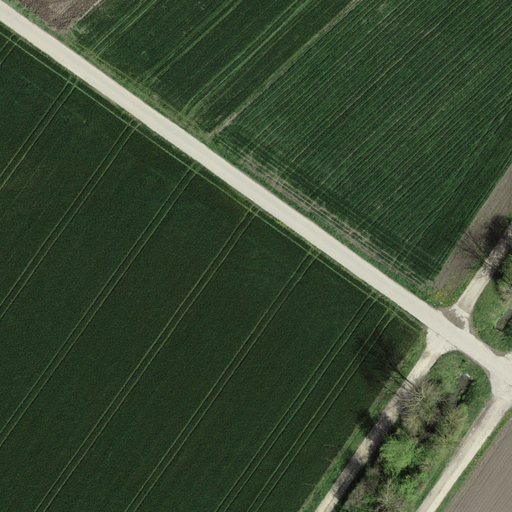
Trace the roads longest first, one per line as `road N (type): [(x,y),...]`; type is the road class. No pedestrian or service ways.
road 1 (unclassified): [(511,374),(0,10)]
road 2 (track): [(511,241),(326,511)]
road 3 (track): [(421,511),(511,382)]
